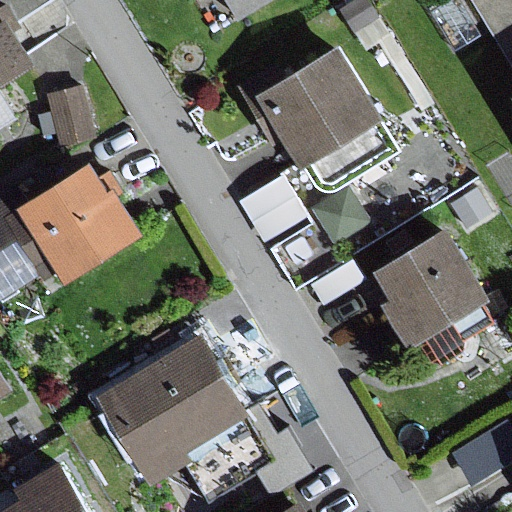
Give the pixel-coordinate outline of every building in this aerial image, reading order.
[(225,0),(237,18),(265,0),(225,0)] [(366,0),(351,0),(337,8),(351,31),(376,16),(366,0)] [(460,0),(445,0),(429,10),(453,50),(480,34),(460,0)] [(511,0),(468,0),(484,25),(511,8),(511,0)] [(511,8),(484,25),(511,70),(511,8)] [(0,78),(30,61),(0,12),(0,78)] [(300,47),(233,85),(268,148),(281,140),(294,163),(299,161),(309,178),(316,184),(324,187),(333,187),(399,149),(337,39),(306,57),(300,47)] [(79,84),(45,92),(49,110),(35,114),(41,136),(55,132),(57,142),(91,134),(79,84)] [(0,93),(0,125),(14,117),(0,93)] [(22,195),(11,202),(53,270),(59,280),(60,280),(141,230),(110,180),(102,185),(84,157),(22,195)] [(280,173),(236,199),(263,243),(307,216),(280,173)] [(11,202),(22,195),(15,183),(0,192),(0,245),(15,236),(38,272),(41,277),(53,270),(11,202)] [(476,187),(453,201),(468,226),(491,211),(476,187)] [(443,221),(370,266),(382,284),(372,290),(405,343),(448,317),(462,340),(495,320),(481,297),(488,293),(443,221)] [(15,236),(0,245),(0,295),(38,272),(15,236)] [(353,259),(310,285),(322,305),(365,279),(353,259)] [(196,330),(91,391),(144,482),(183,459),(206,497),(254,469),(272,459),(242,408),(196,330)] [(255,401),(242,408),(272,459),(254,469),(269,494),(314,468),(288,424),(274,432),(255,401)] [(511,446),(498,423),(451,451),(470,482),(511,456),(511,446)] [(36,453),(15,465),(21,476),(42,463),(36,453)] [(16,498),(0,507),(0,511),(89,511),(59,460),(11,489),(16,498)] [(306,511),(298,498),(274,511),(306,511)]
